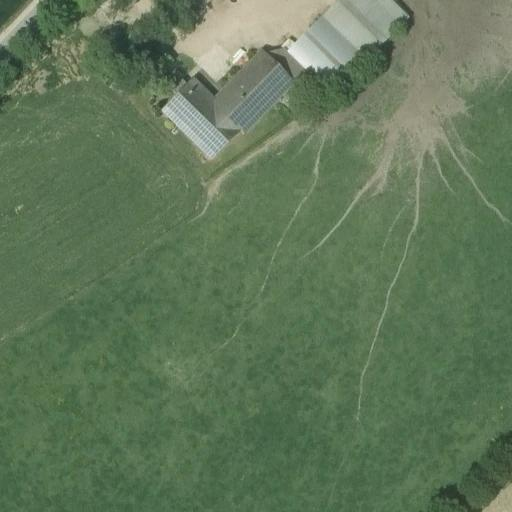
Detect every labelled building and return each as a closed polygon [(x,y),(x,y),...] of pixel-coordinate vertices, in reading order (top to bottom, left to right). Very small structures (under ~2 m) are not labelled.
[(156,0),(187,30),(215,0),(156,0)] [(407,19),(387,0),(340,0),(321,20),(364,62),(407,19)] [(364,62),(321,20),(286,54),(303,70),(330,96),(364,62)] [(303,70),(286,54),(285,55),(282,52),(261,56),(290,84),(303,70)] [(172,63),(164,55),(147,72),(156,80),(172,63)] [(261,56),(214,105),(240,130),(240,131),(242,133),(290,84),(261,56)] [(214,105),(192,83),(187,89),(182,83),(172,93),(178,98),(163,113),(211,160),(240,131),(240,130),(214,105)]
